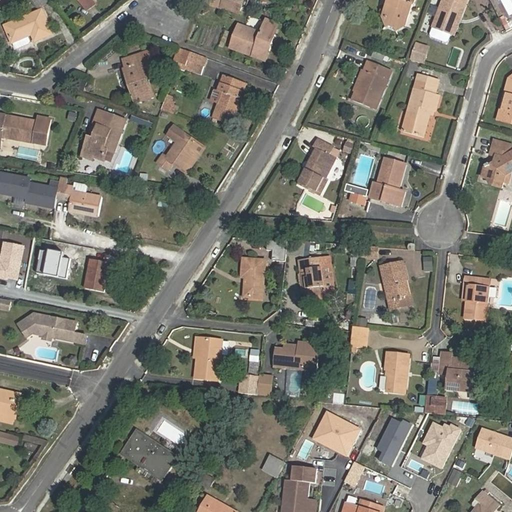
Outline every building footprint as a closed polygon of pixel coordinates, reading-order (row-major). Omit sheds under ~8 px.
[(32,0),(37,8),(48,2),(46,0),(32,0)] [(404,26),(414,0),(389,0),(387,7),(383,18),(404,26)] [(461,18),(467,0),(466,0),(444,0),(434,28),(451,34),(457,16),(461,18)] [(13,43),(29,36),(28,33),(32,31),(33,35),(36,41),(53,34),(43,10),(5,26),(13,43)] [(457,16),(451,34),(454,35),(461,18),(457,16)] [(404,26),(383,18),(386,28),(396,32),(404,26)] [(266,62),(271,48),(268,47),(269,43),(272,44),(278,28),(266,22),(262,33),(239,25),(231,48),(266,62)] [(415,43),(413,51),(426,54),(428,47),(415,43)] [(185,51),(181,49),(176,62),(180,64),(185,51)] [(180,64),(188,67),(189,63),(197,66),(200,56),(185,51),(180,64)] [(426,54),(413,51),(410,59),(423,63),(426,54)] [(125,62),(128,70),(134,86),(131,87),(137,104),(155,98),(141,56),(125,62)] [(188,67),(180,64),(179,66),(200,74),(206,58),(200,56),(197,66),(189,63),(188,67)] [(365,73),(356,93),(353,100),(377,110),(392,73),(369,63),(365,73)] [(134,86),(128,70),(125,71),(131,87),(134,86)] [(354,92),(356,93),(365,73),(362,71),(354,92)] [(431,113),(434,114),(439,97),(434,96),(438,82),(419,76),(416,87),(430,91),(429,95),(415,91),(409,112),(412,112),(409,124),(406,135),(423,140),(426,129),(430,117),(431,113)] [(231,126),(237,112),(234,111),(235,107),(238,108),(242,100),(241,99),(243,92),(245,84),(225,77),(219,92),(223,93),(213,119),(231,126)] [(501,118),(507,120),(509,114),(511,115),(511,77),(510,79),(505,94),(508,95),(501,118)] [(168,94),(161,110),(173,115),(179,99),(168,94)] [(506,123),(507,120),(501,118),(508,95),(505,94),(497,121),(506,123)] [(97,127),(95,134),(96,135),(95,139),(91,138),(85,154),(96,158),(105,161),(109,151),(116,153),(128,122),(101,111),(95,126),(97,127)] [(67,120),(75,122),(77,114),(69,112),(67,120)] [(412,112),(409,112),(403,134),(406,135),(409,124),(412,112)] [(39,122),(0,114),(0,149),(1,150),(4,136),(46,144),(51,119),(40,117),(39,122)] [(174,164),(182,170),(200,145),(184,134),(167,158),(163,156),(158,162),(169,170),(174,164)] [(302,184),(323,196),(331,180),(330,179),(340,159),(334,155),(337,148),(322,139),(317,146),(321,148),(302,184)] [(493,186),(504,189),(507,178),(511,175),(511,146),(494,142),(491,155),(496,157),(495,163),(492,167),(491,166),(488,169),(490,171),(488,180),(494,182),(493,186)] [(200,145),(182,170),(187,173),(204,148),(200,145)] [(372,198),(402,207),(406,193),(399,191),(407,165),(386,159),(378,185),(376,184),(372,198)] [(27,203),(56,208),(58,198),(65,199),(67,187),(69,180),(62,179),(60,189),(30,184),(27,203)] [(99,217),(103,198),(87,195),(88,187),(86,185),(75,183),(74,188),(67,187),(65,199),(71,201),(69,211),(99,217)] [(372,191),(356,187),(354,193),(370,198),(372,191)] [(272,261),(285,261),(286,241),(268,241),(268,252),(273,252),(272,261)] [(303,243),(288,242),(287,254),(302,255),(303,243)] [(363,249),(362,259),(377,260),(378,250),(363,249)] [(302,262),(303,274),(306,294),(307,303),(336,299),(330,257),(322,258),(302,262)] [(425,271),(433,271),(433,257),(425,257),(425,271)] [(246,278),(244,297),(264,299),(267,261),(243,259),(242,278),(246,278)] [(105,293),(109,271),(105,270),(107,264),(92,260),(86,289),(105,293)] [(382,273),(391,306),(408,301),(404,284),(407,283),(403,267),(382,273)] [(469,288),(468,302),(466,318),(487,321),(491,286),(486,285),(486,281),(466,279),(465,287),(469,288)] [(408,301),(391,306),(391,309),(413,304),(407,283),(404,284),(408,301)] [(0,309),(9,311),(11,301),(0,298),(0,309)] [(57,339),(74,343),(76,335),(78,325),(37,315),(21,325),(30,338),(35,335),(40,336),(43,334),(55,336),(57,339)] [(356,326),(367,326),(368,317),(356,317),(356,326)] [(369,329),(354,327),(352,347),(357,347),(367,349),(369,329)] [(55,336),(43,334),(40,336),(45,337),(45,340),(51,342),(52,338),(57,339),(55,336)] [(88,338),(76,335),(74,343),(86,345),(88,338)] [(203,358),(200,358),(198,380),(220,382),(224,342),(204,340),(203,358)] [(277,349),(276,366),(320,370),(322,345),(301,343),(301,345),(300,351),(285,349),(277,349)] [(250,349),(249,373),(259,374),(261,350),(250,349)] [(410,355),(388,353),(386,369),(390,370),(388,392),(406,393),(410,355)] [(450,375),(448,390),(472,393),(476,364),(467,363),(462,359),(458,361),(452,361),(453,354),(442,353),(440,374),(450,375)] [(272,376),(241,373),(239,392),(271,395),(272,376)] [(21,395),(0,389),(0,393),(16,397),(11,417),(14,417),(13,421),(15,421),(21,395)] [(0,393),(0,421),(12,424),(13,421),(14,417),(11,417),(16,397),(0,393)] [(428,397),(428,401),(443,402),(441,416),(446,416),(448,399),(428,397)] [(443,402),(428,401),(427,414),(441,416),(443,402)] [(371,457),(385,433),(375,427),(361,451),(371,457)] [(511,436),(482,428),(475,450),(511,461),(511,458),(511,436)] [(137,431),(125,450),(166,476),(178,458),(137,431)] [(1,432),(0,436),(0,442),(18,448),(21,437),(1,432)] [(166,476),(125,450),(122,455),(162,481),(166,476)] [(278,477),(286,462),(272,454),(263,468),(278,477)] [(365,467),(356,462),(346,481),(355,486),(365,467)] [(287,481),(285,497),(291,497),(289,511),(315,511),(317,500),(309,499),(311,484),(315,484),(316,469),(295,467),(293,482),(287,481)] [(206,474),(201,484),(210,489),(215,479),(206,474)] [(495,511),(501,506),(484,492),(473,505),(477,508),(474,511),(495,511)] [(201,511),(236,511),(210,497),(201,511)] [(289,511),(291,497),(285,497),(283,511),(289,511)] [(378,511),(381,506),(363,500),(360,507),(357,506),(350,504),(348,504),(345,511),(378,511)]
